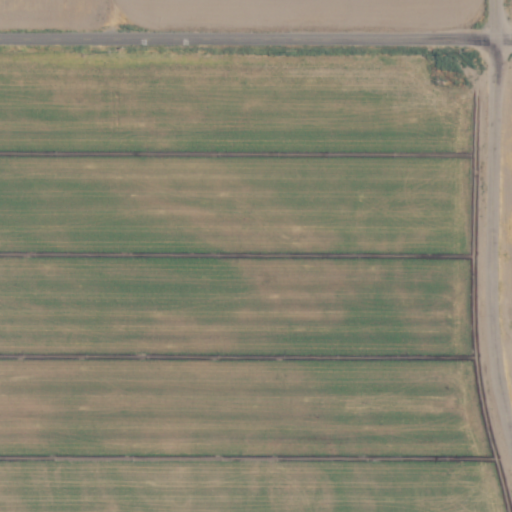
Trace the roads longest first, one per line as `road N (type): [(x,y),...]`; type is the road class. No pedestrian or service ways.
road 1 (residential): [(0,41),(511,39)]
road 2 (residential): [(511,425),(497,319),(499,0)]
